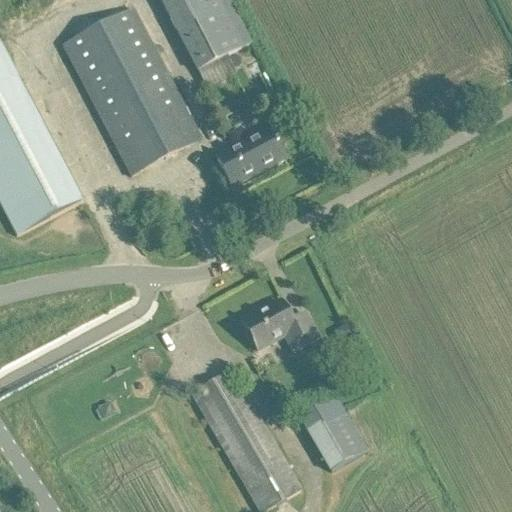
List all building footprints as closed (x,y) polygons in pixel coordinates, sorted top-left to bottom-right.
[(250,45),(226,0),(158,0),(197,73),(250,45)] [(63,48),(122,161),(131,178),(202,142),(134,11),(63,48)] [(82,204),(0,47),(0,205),(17,238),(82,204)] [(217,160),(231,189),(285,161),(267,126),(254,133),(257,139),(217,160)] [(293,353),(318,339),(305,315),(292,322),(281,303),(242,324),(257,353),(284,338),(293,353)] [(261,511),(299,490),(241,390),(231,372),(191,396),(259,511),(261,511)] [(334,398),(299,419),(307,432),(331,474),(349,463),(366,454),(342,412),(334,398)]
